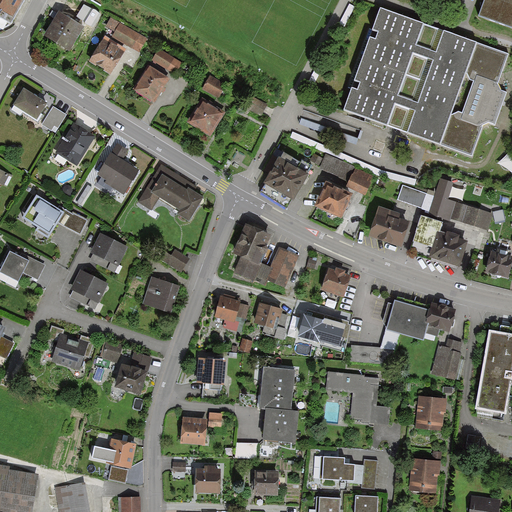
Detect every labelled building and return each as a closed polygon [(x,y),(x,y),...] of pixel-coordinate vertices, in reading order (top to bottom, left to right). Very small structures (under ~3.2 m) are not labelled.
[(0,0),(0,10),(13,18),(22,0),(0,0)] [(511,0),(483,0),(478,16),(511,27),(511,0)] [(93,27),(102,14),(96,10),(93,9),(84,4),(76,16),(85,22),(87,24),(93,27)] [(508,53),(378,7),(341,109),(472,156),(483,125),(490,122),(495,124),(506,92),(501,90),(498,81),(508,53)] [(85,27),(59,10),(44,35),(70,51),(85,27)] [(120,22),(111,17),(106,26),(115,32),(120,22)] [(148,38),(120,23),(112,37),(140,53),(148,38)] [(103,40),(88,63),(107,75),(122,52),(103,40)] [(182,62),(159,48),(152,60),(174,74),(182,62)] [(171,78),(150,65),(134,90),(155,103),(171,78)] [(227,84),(210,75),(202,89),(219,99),(227,84)] [(44,104),(21,91),(11,108),(34,121),(44,104)] [(268,104),(253,96),(246,108),(262,116),(268,104)] [(222,116),(201,103),(188,125),(209,138),(222,116)] [(65,115),(51,108),(41,126),(50,131),(52,127),(57,129),(65,115)] [(92,136),(72,125),(56,155),(76,165),(92,136)] [(126,152),(115,146),(97,177),(105,182),(103,185),(121,196),(135,172),(119,163),(126,152)] [(511,159),(507,157),(503,166),(511,170),(511,159)] [(301,179),(270,161),(254,190),(285,207),(301,179)] [(370,182),(326,162),(319,178),(363,198),(370,182)] [(215,193),(162,163),(139,204),(156,213),(166,195),(189,208),(183,219),(196,226),(215,193)] [(0,197),(11,175),(0,168),(0,197)] [(431,197),(405,190),(401,202),(431,211),(430,216),(488,233),(493,215),(450,203),(456,184),(437,179),(431,197)] [(345,198),(319,186),(308,210),(334,222),(345,198)] [(69,213),(40,196),(25,220),(54,238),(69,213)] [(396,214),(370,207),(361,237),(399,248),(406,223),(394,220),(396,214)] [(93,221),(77,213),(70,229),(85,236),(93,221)] [(438,223),(416,218),(410,245),(429,249),(426,260),(459,268),(466,241),(436,233),(438,223)] [(267,237),(245,228),(234,254),(240,256),(256,263),(267,237)] [(133,245),(108,234),(97,259),(122,271),(133,245)] [(191,262),(169,248),(160,263),(183,276),(191,262)] [(296,256),(278,249),(270,269),(266,280),(284,287),(296,256)] [(48,265),(16,250),(3,278),(24,288),(31,275),(41,280),(48,265)] [(511,262),(511,258),(489,252),(484,273),(507,279),(511,262)] [(256,263),(240,256),(233,273),(263,285),(266,280),(270,269),(256,263)] [(114,282),(86,270),(74,299),(101,311),(114,282)] [(347,275),(329,270),(322,290),(340,296),(347,275)] [(178,288),(150,281),(142,310),(170,317),(178,288)] [(247,307),(222,300),(217,316),(226,318),(223,329),(240,333),(247,307)] [(428,323),(431,313),(394,302),(393,306),(387,304),(380,327),(385,329),(400,332),(423,340),(428,323)] [(278,311),(261,306),(256,323),(273,328),(278,311)] [(453,312),(433,307),(431,313),(428,323),(448,329),(453,312)] [(301,312),(295,310),(293,317),(299,319),(301,312)] [(324,320),(304,314),(298,336),(319,342),(319,341),(325,320),(324,320)] [(325,318),(324,320),(325,320),(319,341),(339,346),(346,324),(325,318)] [(12,330),(0,324),(0,354),(1,354),(12,330)] [(285,330),(277,329),(276,339),(283,340),(285,330)] [(400,332),(385,329),(380,348),(394,351),(400,332)] [(95,346),(52,335),(46,356),(58,359),(56,365),(87,374),(95,346)] [(511,337),(489,335),(479,414),(508,418),(511,390),(511,337)] [(250,342),(242,340),(239,349),(247,352),(250,342)] [(460,344),(448,341),(446,350),(438,349),(432,373),(452,378),(458,354),(460,344)] [(127,350),(109,345),(105,361),(122,366),(127,350)] [(380,348),(350,347),(350,362),(390,363),(394,351),(380,348)] [(134,367),(128,366),(123,387),(147,393),(156,359),(138,355),(134,367)] [(222,363),(200,361),(198,382),(220,384),(222,363)] [(292,372),(262,370),(259,409),(265,409),(289,411),(292,372)] [(377,379),(327,374),(325,397),(352,400),(350,421),(388,425),(389,408),(374,407),(377,379)] [(443,400),(418,398),(415,427),(440,430),(443,400)] [(289,411),(265,409),(262,441),(294,444),(297,412),(289,411)] [(219,415),(208,415),(207,426),(219,426),(219,415)] [(204,423),(183,421),(181,443),(202,445),(204,423)] [(99,449),(96,460),(137,469),(143,441),(118,435),(114,452),(99,449)] [(470,435),(468,449),(483,451),(485,436),(470,435)] [(240,442),(240,457),(260,458),(261,443),(240,442)] [(417,462),(412,462),(410,492),(435,493),(438,453),(418,452),(417,462)] [(343,459),(320,458),(319,481),(353,482),(354,466),(343,466),(343,459)] [(376,462),(364,461),(363,466),(362,482),(361,488),(374,489),(376,462)] [(363,466),(354,466),(353,482),(362,482),(363,466)] [(0,511),(36,511),(41,473),(0,467),(0,511)] [(218,472),(197,471),(196,491),(218,492),(218,472)] [(275,474),(255,474),(255,494),(275,494),(275,474)] [(94,511),(90,484),(57,487),(60,511),(94,511)] [(142,511),(143,498),(124,497),(123,511),(142,511)] [(375,511),(376,498),(353,497),(352,511),(375,511)] [(338,511),(339,500),(317,499),(316,511),(338,511)] [(495,511),(497,502),(472,500),(470,511),(495,511)]
